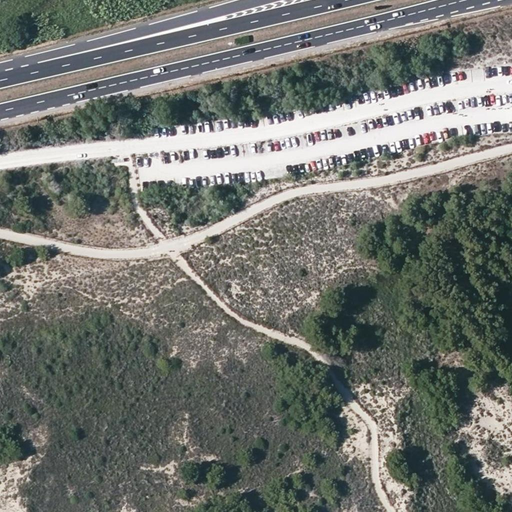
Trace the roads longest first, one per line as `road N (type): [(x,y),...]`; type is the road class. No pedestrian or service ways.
road 1 (trunk): [(0,110),(465,0)]
road 2 (trunk): [(353,0),(73,62)]
road 3 (trunk): [(254,0),(114,38),(73,62)]
